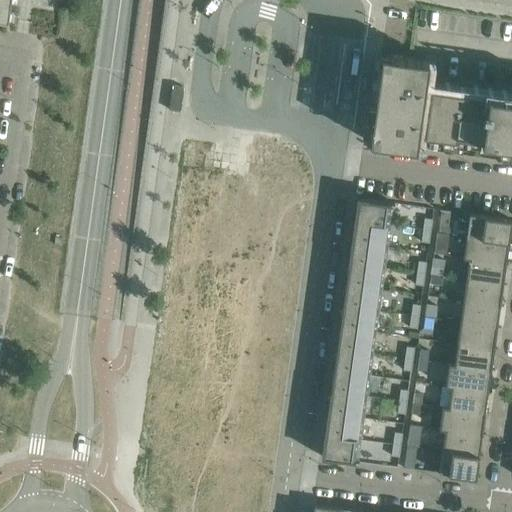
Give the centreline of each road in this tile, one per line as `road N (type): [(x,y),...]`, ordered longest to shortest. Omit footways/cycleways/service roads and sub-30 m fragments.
road 1 (tertiary): [(72,343),(119,0)]
road 2 (residential): [(286,472),(328,163)]
road 3 (residential): [(286,472),(500,502)]
road 4 (residential): [(511,188),(328,163)]
road 5 (tertiary): [(72,343),(42,417),(28,506)]
road 6 (tertiary): [(70,511),(83,397),(72,343)]
road 7 (residential): [(21,61),(0,226)]
